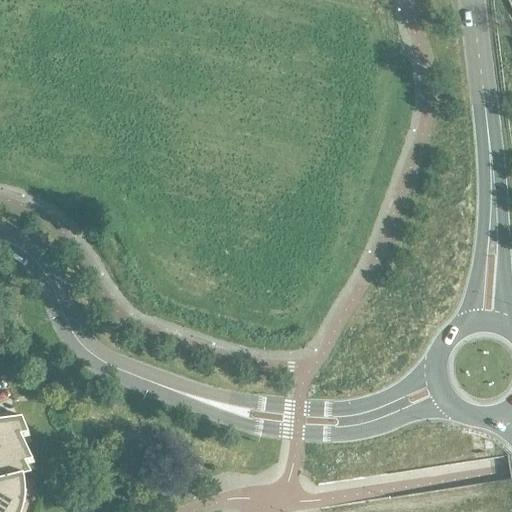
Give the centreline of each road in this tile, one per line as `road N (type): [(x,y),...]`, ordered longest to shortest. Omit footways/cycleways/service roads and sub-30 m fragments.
road 1 (tertiary): [(487,321),(496,213),(473,0)]
road 2 (residential): [(153,385),(231,419),(334,436),(451,406)]
road 3 (residential): [(434,371),(377,401),(337,409),(153,385)]
road 4 (residential): [(153,385),(85,352),(32,257),(0,240)]
